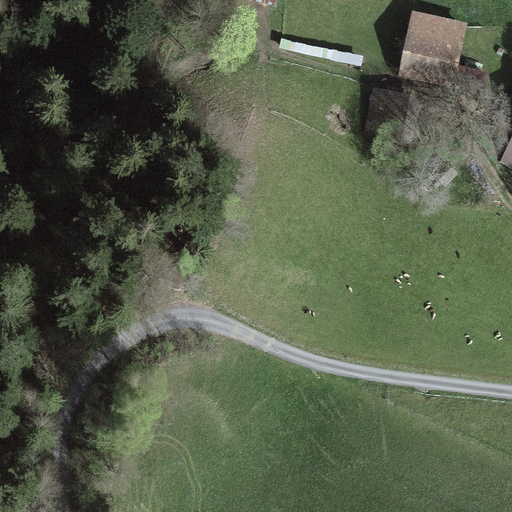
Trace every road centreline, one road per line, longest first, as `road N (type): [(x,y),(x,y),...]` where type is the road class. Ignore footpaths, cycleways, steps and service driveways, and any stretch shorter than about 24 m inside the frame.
road 1 (residential): [(62,511),(59,431),(69,398),(112,347),(168,318),(208,320),(322,363),(511,390)]
road 2 (track): [(195,0),(185,38),(219,52),(257,53),(410,88),(437,105),(511,198)]
